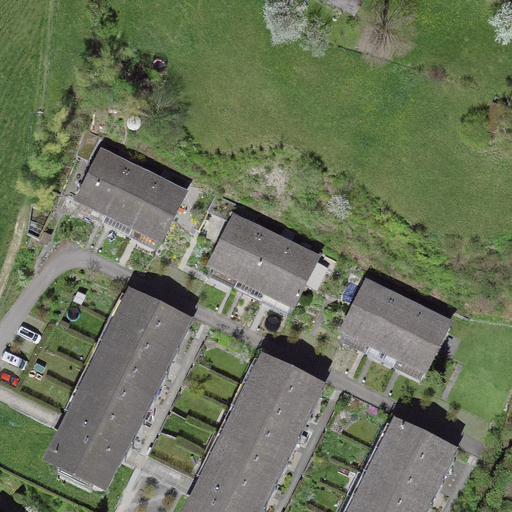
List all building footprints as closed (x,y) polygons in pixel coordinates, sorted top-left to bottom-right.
[(497,113),(491,129),(506,134),(511,118),(497,113)] [(79,205),(106,219),(106,218),(129,172),(102,158),(79,205)] [(106,218),(106,219),(132,232),(133,231),(156,185),(129,172),(106,218)] [(133,231),(132,232),(159,245),(183,198),(156,185),(133,231)] [(211,271),(238,284),(238,283),(261,237),(234,223),(211,271)] [(238,283),(238,284),(265,297),(265,296),(288,250),(261,237),(238,283)] [(265,296),(265,297),(292,310),(315,263),(288,250),(265,296)] [(343,335),(371,349),(371,348),(394,302),(367,288),(343,335)] [(51,463),(105,490),(184,328),(130,301),(51,463)] [(371,348),(371,349),(397,362),(420,315),(394,302),(371,348)] [(397,362),(424,375),(447,328),(420,315),(397,362)] [(191,511),(258,511),(317,393),(263,366),(191,511)] [(355,511),(422,511),(449,458),(395,431),(355,511)] [(511,511),(511,458),(485,511),(511,511)]
